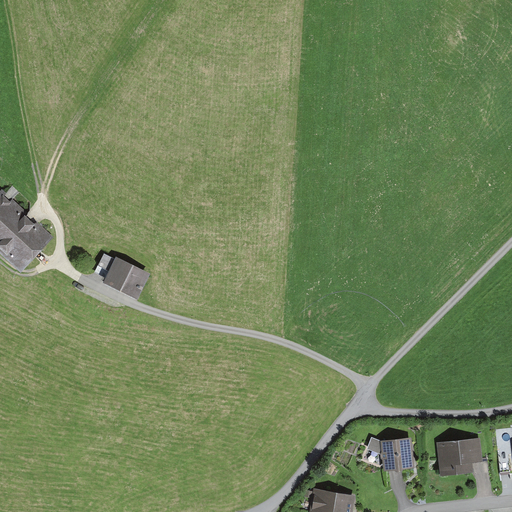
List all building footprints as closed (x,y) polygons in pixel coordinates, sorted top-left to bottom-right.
[(0,191),(0,244),(19,263),(47,235),(1,190),(0,191)] [(139,290),(147,269),(114,256),(106,277),(139,290)] [(415,467),(411,436),(381,439),(384,470),(415,467)] [(440,440),(442,467),(467,465),(466,455),(477,454),(476,437),(440,440)] [(314,486),(309,511),(340,511),(345,492),(314,486)]
